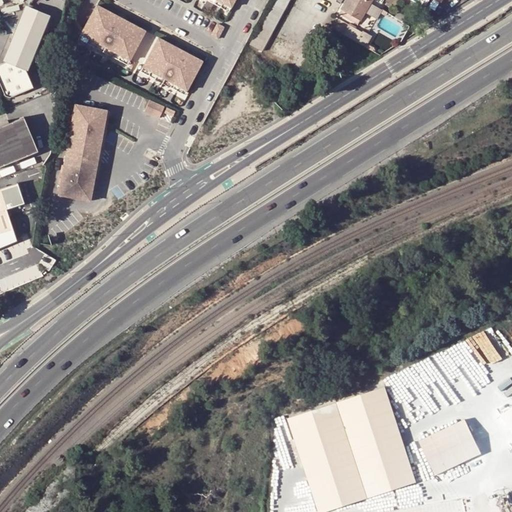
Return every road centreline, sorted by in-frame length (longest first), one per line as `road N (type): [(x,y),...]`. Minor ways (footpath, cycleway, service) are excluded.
road 1 (trunk): [(0,422),(85,340),(155,287),(511,60)]
road 2 (trunk): [(511,30),(153,257),(0,388)]
road 3 (tertiary): [(502,0),(311,118)]
road 4 (residential): [(250,0),(178,140),(172,163),(181,189)]
road 5 (tertiary): [(186,198),(311,118)]
road 6 (tertiary): [(311,118),(181,189)]
road 7 (unknown): [(511,463),(469,400),(511,376)]
